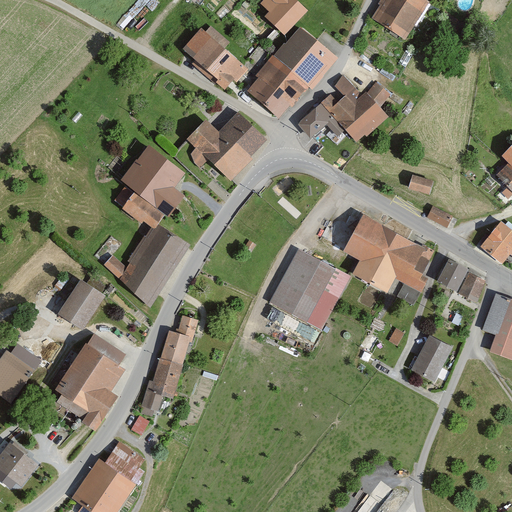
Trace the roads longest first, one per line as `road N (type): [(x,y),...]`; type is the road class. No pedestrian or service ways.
road 1 (tertiary): [(294,159),(261,167),(177,295),(118,423),(59,494),(33,511)]
road 2 (tertiary): [(511,279),(323,168),(294,159)]
road 3 (residential): [(294,159),(299,121),(350,51),(372,0)]
road 4 (track): [(52,0),(166,63)]
